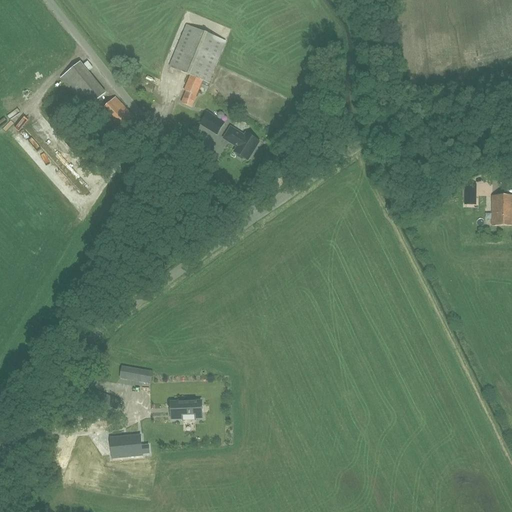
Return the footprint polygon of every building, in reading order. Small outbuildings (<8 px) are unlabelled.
[(187,26),(169,67),(190,76),(184,91),(186,92),(183,99),(193,104),(202,82),(208,84),(226,43),(187,26)] [(86,110),(105,95),(79,62),(60,77),(86,110)] [(121,136),(137,121),(115,98),(99,114),(121,136)] [(200,125),(217,136),(225,124),(207,113),(200,125)] [(63,149),(36,117),(27,124),(55,156),(63,149)] [(15,126),(7,134),(18,145),(26,137),(15,126)] [(230,129),(223,140),(236,148),(233,153),(237,156),(237,158),(241,161),(243,160),(247,162),(258,143),(245,135),(243,138),(230,129)] [(106,155),(116,143),(107,135),(96,147),(106,155)] [(40,169),(67,204),(77,197),(49,162),(40,169)] [(265,174),(268,168),(260,165),(257,171),(265,174)] [(511,226),(511,196),(492,197),(492,227),(511,226)] [(133,362),(140,342),(125,337),(118,357),(133,362)] [(122,367),(120,379),(150,384),(152,373),(122,367)] [(113,423),(121,401),(89,390),(81,412),(113,423)] [(195,418),(202,418),(201,402),(171,403),(172,419),(182,419),(182,421),(196,421),(195,418)] [(142,456),(142,455),(149,454),(148,446),(141,447),(140,436),(110,439),(112,459),(142,456)] [(63,472),(87,477),(93,449),(69,444),(63,472)]
